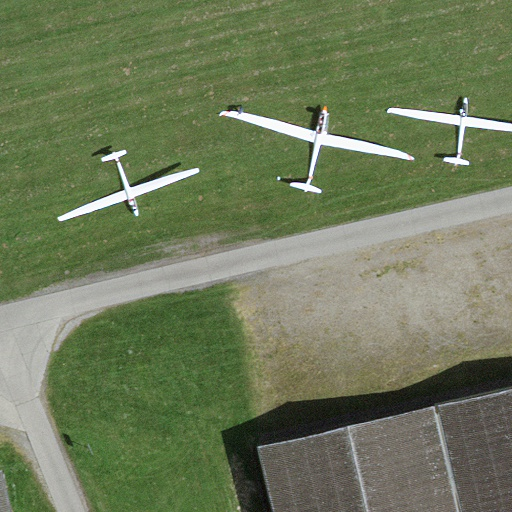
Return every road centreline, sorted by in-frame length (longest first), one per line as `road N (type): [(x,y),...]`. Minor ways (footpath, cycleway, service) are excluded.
road 1 (track): [(511,200),(1,320)]
road 2 (track): [(1,320),(78,511)]
